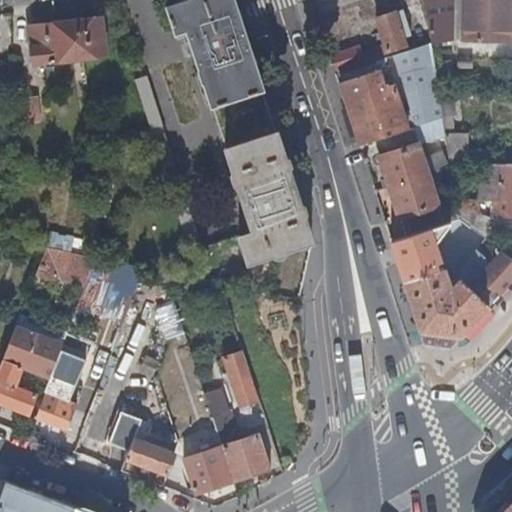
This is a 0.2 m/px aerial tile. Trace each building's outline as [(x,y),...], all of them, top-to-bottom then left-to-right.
[(259,91),(229,0),(181,0),(151,10),(161,37),(182,31),(208,107),(259,91)] [(509,38),(509,0),(463,0),(464,37),(509,38)] [(409,32),(401,9),(374,16),(386,50),(404,44),(401,35),(409,32)] [(103,56),(97,19),(25,29),(30,66),(103,56)] [(418,46),(430,42),(428,32),(415,36),(418,46)] [(376,69),(337,82),(357,144),(372,139),(384,135),(382,129),(403,123),(405,129),(410,127),(442,117),(432,52),(430,42),(418,46),(382,57),(385,66),(391,83),(382,86),(376,69)] [(358,46),(328,56),(333,70),(363,60),(358,46)] [(382,57),(334,73),(337,82),(376,69),(385,66),(382,57)] [(143,78),(132,81),(188,251),(200,247),(143,78)] [(38,124),(34,98),(19,100),(21,125),(38,124)] [(384,135),(372,139),(388,187),(426,174),(410,127),(405,129),(384,135)] [(308,240),(272,130),(220,148),(248,230),(235,235),(244,261),(308,240)] [(465,162),(467,134),(447,133),(445,160),(465,162)] [(497,214),(511,214),(511,162),(482,162),(483,204),(497,205),(497,214)] [(426,174),(388,187),(404,235),(439,224),(442,223),(426,174)] [(468,226),(483,237),(489,217),(455,206),(457,218),(468,226)] [(459,239),(468,226),(457,218),(442,223),(439,224),(459,239)] [(48,237),(47,250),(69,252),(70,239),(48,237)] [(91,316),(124,324),(137,270),(100,261),(100,262),(41,248),(33,282),(82,295),(87,278),(99,281),(91,316)] [(459,334),(487,304),(468,285),(459,277),(450,287),(448,285),(440,261),(433,263),(427,249),(396,260),(418,329),(459,334)] [(511,258),(501,250),(493,259),(511,273),(511,258)] [(511,273),(493,259),(468,285),(487,304),(511,276),(511,273)] [(161,341),(183,333),(171,301),(150,309),(161,341)] [(13,326),(2,359),(19,366),(46,377),(58,345),(13,326)] [(257,398),(241,351),(221,358),(238,404),(257,398)] [(2,359),(0,363),(0,404),(25,415),(32,394),(12,386),(19,366),(2,359)] [(45,379),(31,417),(64,430),(70,411),(63,409),(65,401),(60,399),(64,386),(45,379)] [(220,444),(231,478),(268,465),(257,433),(239,438),(229,409),(226,410),(219,386),(202,392),(220,444)] [(107,447),(163,467),(170,447),(164,445),(166,438),(143,430),(140,435),(131,431),(137,416),(120,410),(107,447)] [(193,491),(231,478),(220,444),(182,457),(193,491)] [(86,511),(4,481),(0,490),(0,511),(86,511)] [(511,511),(511,498),(497,511),(511,511)]
